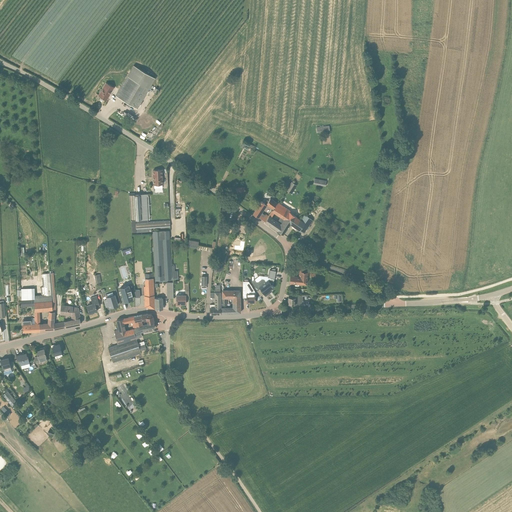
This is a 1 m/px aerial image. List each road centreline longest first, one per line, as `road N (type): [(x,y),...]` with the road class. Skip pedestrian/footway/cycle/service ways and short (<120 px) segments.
road 1 (unclassified): [(285,243),(155,151),(0,62)]
road 2 (unclassified): [(259,511),(174,397),(169,314)]
road 3 (tertiary): [(0,347),(135,310),(169,314)]
road 4 (unclassified): [(395,304),(387,290),(285,243)]
road 5 (tertiary): [(269,313),(395,304)]
